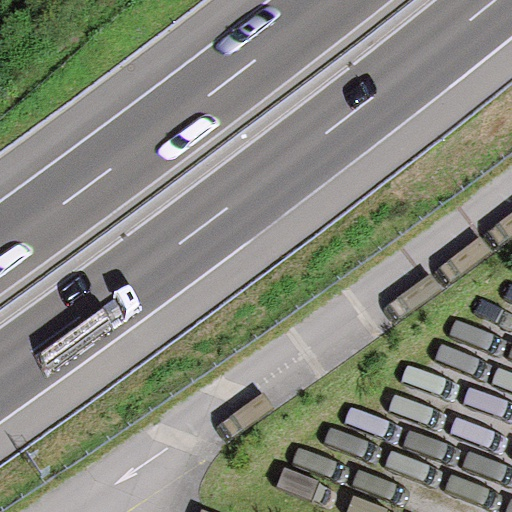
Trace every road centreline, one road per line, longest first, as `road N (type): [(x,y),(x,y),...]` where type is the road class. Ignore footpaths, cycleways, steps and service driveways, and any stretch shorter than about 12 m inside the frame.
road 1 (motorway): [(0,374),(495,0)]
road 2 (motorway): [(332,0),(0,250)]
